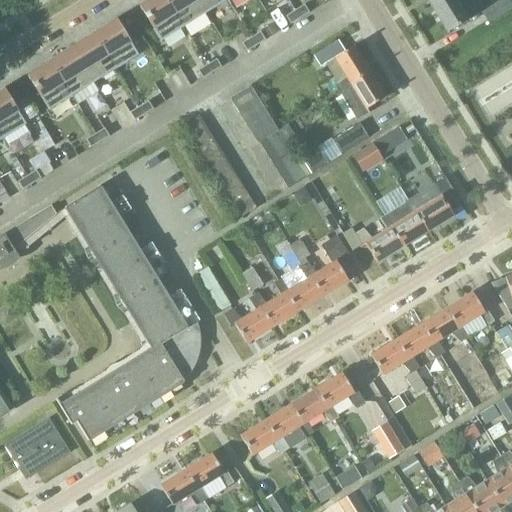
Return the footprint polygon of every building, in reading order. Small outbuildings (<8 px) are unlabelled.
[(165,0),(146,0),(138,5),(160,41),(182,27),(165,0)] [(195,0),(165,0),(182,27),(204,13),(195,0)] [(195,0),(204,13),(225,0),(195,0)] [(427,0),(427,1),(447,33),(467,20),(456,3),(460,0),(427,0)] [(487,23),(511,7),(511,6),(507,0),(499,0),(480,11),(487,23)] [(303,5),(294,11),(298,18),(308,13),(303,5)] [(294,11),(284,16),(289,24),(298,18),(294,11)] [(115,20),(92,34),(114,69),(137,55),(115,20)] [(259,32),(250,38),(255,46),(264,40),(259,32)] [(92,34),(70,47),(92,83),(114,69),(92,34)] [(250,38),(241,43),(246,51),(255,46),(250,38)] [(348,85),(368,72),(352,47),(344,52),(337,42),(313,57),(319,67),(324,64),(337,85),(334,88),(340,96),(350,90),(348,85)] [(70,47),(48,61),(70,96),(92,83),(70,47)] [(215,59),(206,65),(211,73),(220,67),(215,59)] [(48,61),(26,75),(47,110),(70,96),(48,61)] [(206,65),(197,70),(202,78),(211,73),(206,65)] [(350,90),(340,96),(356,122),(367,115),(364,111),(384,98),(368,72),(348,85),(350,90)] [(3,89),(0,90),(0,135),(2,138),(25,124),(3,89)] [(255,145),(257,144),(276,133),(249,89),(228,101),(255,145)] [(147,101),(138,107),(142,115),(152,109),(147,101)] [(138,107),(128,113),(133,120),(142,115),(138,107)] [(236,222),(254,210),(197,117),(179,129),(236,222)] [(365,136),(358,126),(331,143),(340,157),(368,140),(365,136)] [(103,128),(94,134),(99,142),(108,136),(103,128)] [(296,165),(295,165),(276,133),(257,144),(286,191),(304,180),(302,176),(296,165)] [(94,134),(84,140),(89,147),(99,142),(94,134)] [(59,155),(71,150),(65,136),(52,142),(59,155)] [(327,166),(318,151),(301,161),(310,176),(327,166)] [(35,171),(25,176),(30,184),(39,178),(35,171)] [(25,176),(16,182),(21,190),(30,184),(25,176)] [(447,208),(458,201),(444,178),(402,203),(404,205),(410,215),(414,213),(426,233),(453,216),(447,208)] [(196,322),(198,321),(179,289),(166,297),(146,265),(159,257),(150,242),(137,250),(117,218),(130,210),(121,196),(108,203),(98,186),(63,207),(151,349),(59,405),(55,399),(54,399),(70,425),(75,422),(87,441),(101,432),(104,437),(124,425),(121,420),(148,403),(151,408),(171,396),(168,391),(182,382),(182,381),(184,379),(187,376),(189,372),(191,370),(192,367),(194,364),(196,360),(197,356),(197,354),(198,351),(199,347),(199,342),(199,337),(198,335),(198,330),(196,322)] [(335,188),(324,193),(331,208),(342,203),(335,188)] [(401,249),(426,233),(414,213),(410,215),(404,205),(379,220),(385,230),(388,228),(401,249)] [(55,214),(50,207),(49,206),(1,236),(1,235),(0,235),(0,267),(2,267),(4,267),(7,265),(8,264),(10,262),(12,261),(14,259),(15,258),(55,214)] [(351,229),(342,235),(352,252),(360,248),(365,246),(376,264),(401,249),(388,228),(385,230),(370,240),(363,230),(354,235),(351,229)] [(342,270),(351,264),(354,262),(337,235),(321,245),(332,263),(317,273),(305,260),(307,253),(300,241),(296,241),(288,245),(302,267),(300,269),(307,279),(310,277),(322,296),(348,280),(342,270)] [(290,272),(299,266),(289,249),(280,255),(290,272)] [(240,274),(251,291),(262,284),(251,267),(240,274)] [(218,312),(229,306),(206,268),(195,274),(218,312)] [(297,312),(322,296),(310,277),(307,279),(292,288),(283,279),(274,284),(281,295),(285,293),(297,312)] [(272,327),(297,312),(285,293),(281,295),(267,304),(258,294),(250,300),(256,311),(260,308),(272,327)] [(459,329),(462,327),(479,317),(486,327),(495,322),(488,311),(486,312),(474,294),(447,310),(459,329)] [(247,343),(272,327),(260,308),(256,311),(242,319),(233,310),(224,315),(232,326),(235,324),(247,343)] [(469,338),(462,327),(459,329),(447,310),(423,324),(435,344),(437,342),(454,332),(461,343),(469,338)] [(435,344),(429,334),(423,324),(397,340),(404,351),(409,360),(412,357),(427,349),(435,358),(444,353),(437,342),(435,344)] [(409,360),(404,351),(397,340),(371,356),(384,375),(403,363),(411,375),(405,378),(416,395),(426,389),(415,371),(419,369),(412,357),(409,360)] [(511,347),(503,354),(511,367),(511,347)] [(327,409),(331,407),(347,396),(355,408),(364,403),(356,390),(353,393),(342,374),(317,390),(327,409)] [(339,418),(331,407),(327,409),(317,390),(291,406),(303,425),(306,422),(322,412),(330,423),(339,418)] [(497,405),(509,426),(511,423),(511,399),(510,397),(497,405)] [(0,417),(13,410),(13,408),(6,412),(0,401),(0,417)] [(312,433),(306,422),(303,425),(291,406),(266,421),(278,440),(281,438),(287,448),(312,433)] [(495,443),(507,435),(499,422),(502,420),(493,407),(477,417),(495,443)] [(25,481),(69,453),(47,419),(4,447),(25,481)] [(287,448),(281,438),(278,440),(266,421),(240,438),(252,456),(272,444),(279,454),(288,449),(287,448)] [(390,459),(404,450),(386,423),(373,431),(390,459)] [(466,448),(482,438),(475,428),(459,438),(466,448)] [(419,457),(432,484),(447,477),(434,450),(419,457)] [(501,457),(511,474),(511,455),(509,452),(501,457)] [(196,491),(201,488),(217,478),(225,488),(234,483),(226,472),(223,474),(211,455),(185,471),(196,491)] [(504,507),(511,502),(511,474),(501,457),(493,462),(498,475),(487,482),(504,507)] [(398,469),(414,497),(431,487),(415,459),(398,469)] [(208,498),(201,488),(196,491),(185,471),(160,486),(172,506),(192,493),(200,504),(208,498)] [(307,483),(320,504),(334,495),(321,474),(307,483)] [(496,511),(504,507),(487,482),(477,488),(468,478),(459,483),(477,511),(496,511)] [(448,511),(477,511),(459,483),(451,488),(457,501),(446,507),(448,511)] [(287,511),(275,492),(264,499),(271,511),(287,511)] [(365,511),(354,494),(339,503),(344,511),(365,511)] [(420,511),(418,509),(413,500),(402,507),(405,511),(420,511)]
